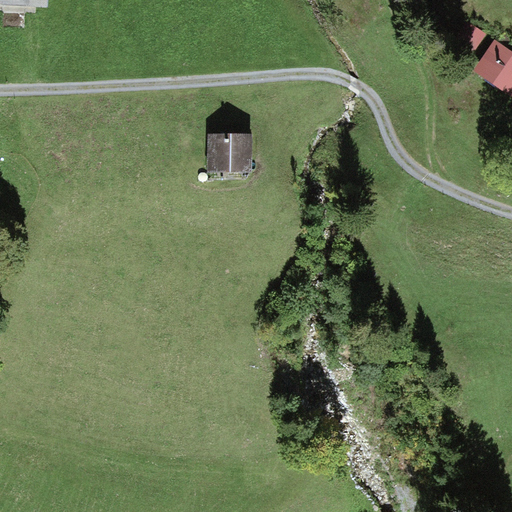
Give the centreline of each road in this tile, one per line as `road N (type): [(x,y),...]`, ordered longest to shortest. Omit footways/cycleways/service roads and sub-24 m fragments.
road 1 (track): [(0,91),(322,74),(362,89),(405,161),(447,187)]
road 2 (track): [(401,0),(437,77),(432,146),(447,187),(511,211)]
